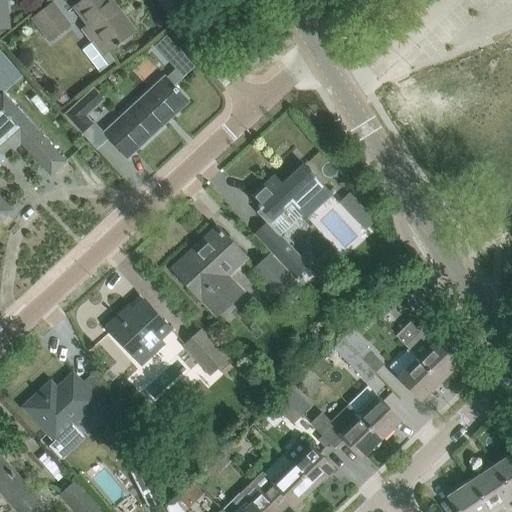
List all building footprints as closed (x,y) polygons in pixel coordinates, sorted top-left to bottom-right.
[(106,52),(109,50),(116,45),(117,46),(120,44),(123,45),(132,38),(131,35),(130,34),(134,31),(110,0),(82,0),(71,8),(84,25),(78,30),(106,66),(113,61),(106,52)] [(51,2),(30,18),(47,42),(69,25),(51,2)] [(163,35),(159,39),(158,45),(162,50),(168,50),(173,46),(173,40),(169,36),(163,35)] [(264,54),(254,43),(241,54),(251,65),(264,54)] [(127,157),(187,101),(177,91),(178,90),(175,87),(175,88),(165,77),(105,132),(127,157)] [(92,87),(63,114),(80,133),(92,122),(86,116),(104,100),(92,87)] [(0,93),(0,221),(12,210),(0,196),(0,161),(21,142),(51,175),(65,161),(2,92),(0,93)] [(292,203),(302,213),(306,217),(331,194),(303,164),(282,184),(274,175),(251,196),(258,204),(258,205),(260,208),(256,212),(268,225),(292,203)] [(357,191),(341,199),(349,215),(355,212),(360,222),(369,217),(357,191)] [(196,247),(173,268),(216,315),(242,291),(227,275),(245,258),(220,231),(200,250),(194,244),(193,244),(196,247)] [(296,277),(308,265),(285,240),(272,252),(296,277)] [(304,292),(271,256),(256,270),(289,306),(304,292)] [(423,306),(434,299),(419,275),(408,282),(423,306)] [(120,317),(108,328),(142,365),(164,345),(160,341),(172,330),(146,302),(124,321),(120,317)] [(406,347),(418,358),(440,381),(460,362),(446,348),(458,336),(442,312),(406,347)] [(350,330),(342,338),(361,358),(370,350),(350,330)] [(210,374),(226,359),(199,331),(183,346),(210,374)] [(351,368),(361,358),(342,338),(332,348),(351,368)] [(418,358),(398,377),(421,400),(440,381),(418,358)] [(50,382),(23,407),(55,441),(98,400),(73,373),(57,388),(50,382)] [(291,387),(282,395),(302,415),(311,407),(291,387)] [(292,425),(302,415),(282,395),(273,405),(292,425)] [(381,438),(401,419),(379,397),(359,415),(381,438)] [(114,402),(100,409),(115,440),(130,433),(114,402)] [(381,438),(359,415),(349,405),(330,423),(321,414),(311,425),(332,447),(342,437),(362,457),(381,438)] [(314,487),(333,468),(302,436),(283,455),(314,487)] [(511,454),(494,466),(511,492),(511,454)] [(283,455),(263,474),(261,472),(252,481),(278,508),(287,498),(294,506),(314,487),(283,455)] [(0,495),(3,493),(20,511),(22,511),(37,499),(0,458),(0,495)] [(511,492),(494,466),(472,481),(491,511),(511,497),(511,492)] [(193,481),(178,495),(188,505),(203,491),(193,481)] [(273,511),(277,508),(278,508),(252,481),(241,491),(252,502),(241,511),(273,511)] [(453,504),(444,509),(445,511),(489,511),(491,511),(472,481),(448,496),(453,504)] [(102,511),(75,482),(62,493),(78,511),(102,511)] [(184,511),(173,500),(166,507),(168,511),(184,511)]
